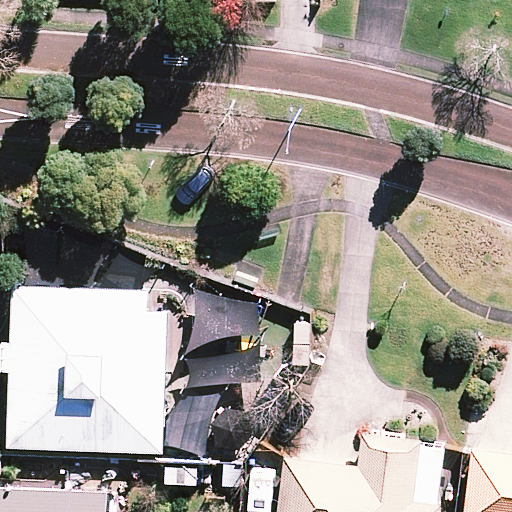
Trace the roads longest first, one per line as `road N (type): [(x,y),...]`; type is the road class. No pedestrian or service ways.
road 1 (residential): [(0,53),(341,80),(511,130)]
road 2 (residential): [(511,196),(302,143),(0,121)]
